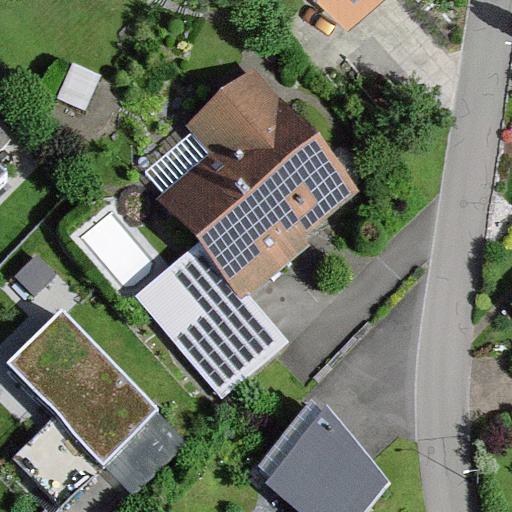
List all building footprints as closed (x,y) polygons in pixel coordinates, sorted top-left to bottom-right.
[(328,0),(337,10),(347,0),(328,0)] [(97,81),(68,68),(52,104),(81,117),(97,81)] [(231,286),(232,285),(242,298),(282,265),(272,252),(340,195),(278,122),(280,121),(250,85),(193,133),(220,165),(167,209),(202,251),(231,286)] [(0,152),(11,144),(0,131),(0,152)] [(0,204),(15,189),(0,175),(0,204)] [(138,304),(224,406),(288,353),(242,298),(232,285),(231,286),(202,251),(138,304)] [(107,472),(160,419),(66,326),(13,380),(107,472)] [(361,511),(378,493),(308,411),(255,474),(300,511),(361,511)]
